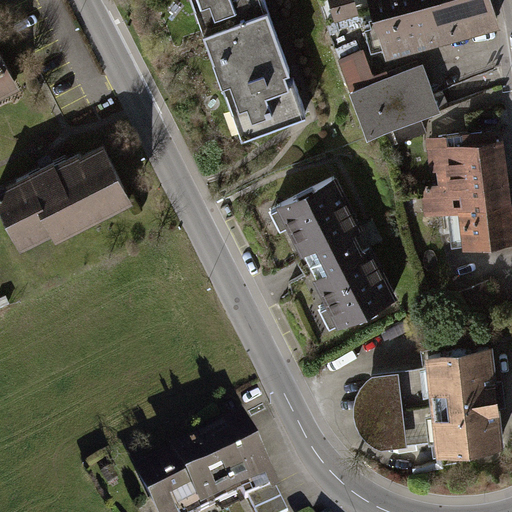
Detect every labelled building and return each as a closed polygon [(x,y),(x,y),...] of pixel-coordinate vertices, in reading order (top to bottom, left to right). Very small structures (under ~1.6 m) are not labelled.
[(260,0),(184,0),(234,138),(301,113),(260,0)] [(492,0),(372,0),(377,15),(364,20),(372,48),(385,45),(386,47),(498,18),(492,0)] [(0,92),(19,83),(0,46),(0,92)] [(361,49),(339,57),(367,133),(382,128),(393,124),(398,139),(425,130),(420,115),(440,108),(422,63),(372,82),(361,49)] [(444,190),(506,183),(501,138),(484,140),(482,129),(438,134),(443,185),(444,190)] [(53,155),(52,153),(0,178),(0,206),(19,243),(50,227),(54,235),(132,195),(101,135),(78,147),(76,144),(53,155)] [(511,228),(506,183),(444,190),(443,185),(423,188),(426,212),(448,209),(451,233),(467,231),(469,244),(511,238),(511,228)] [(332,186),(286,210),(274,217),(334,330),(392,300),(361,240),(332,186)] [(493,348),(426,355),(427,369),(377,374),(368,380),(361,389),(357,403),(358,419),(363,432),(371,442),(384,446),(432,441),(433,455),(504,448),(493,348)] [(243,424),(135,473),(152,511),(210,511),(270,485),(243,424)] [(283,511),(272,490),(249,501),(254,511),(283,511)]
